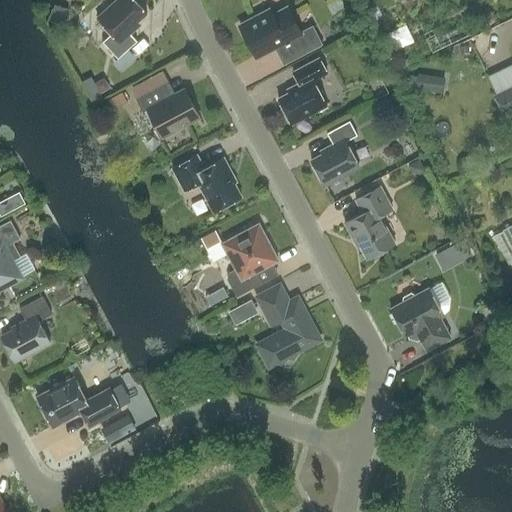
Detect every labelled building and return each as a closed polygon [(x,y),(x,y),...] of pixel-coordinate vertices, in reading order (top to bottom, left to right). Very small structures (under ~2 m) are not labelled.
[(135,0),(122,0),(100,21),(112,34),(103,42),(118,59),(138,41),(128,31),(147,13),(135,0)] [(295,59),(303,55),(323,44),(313,26),(301,32),(288,9),(274,16),(271,11),(240,27),(256,57),(285,41),(295,59)] [(396,50),(414,42),(406,25),(388,33),(396,50)] [(320,58),(303,67),(293,72),(301,86),(279,98),(293,125),(327,106),(314,80),(327,73),(320,58)] [(443,93),(445,78),(418,74),(416,89),(443,93)] [(111,89),(107,82),(102,81),(96,84),(101,94),(111,89)] [(200,118),(185,89),(173,96),(169,95),(163,84),(136,99),(143,112),(148,110),(163,138),(200,118)] [(511,86),(494,95),(505,119),(511,116),(511,86)] [(128,103),(123,94),(109,101),(114,111),(128,103)] [(311,160),(324,183),(359,164),(346,142),(358,135),(350,121),(327,133),(335,148),(311,160)] [(173,168),(185,191),(199,184),(214,212),(242,196),(230,175),(233,174),(224,158),(205,169),(197,155),(173,168)] [(345,223),(346,225),(353,239),(356,237),(367,259),(396,244),(380,216),(393,209),(380,186),(356,200),(363,213),(345,223)] [(25,204),(20,193),(11,198),(16,209),(25,204)] [(20,239),(13,225),(10,221),(0,226),(0,288),(21,277),(12,261),(21,257),(13,243),(20,239)] [(279,261),(260,225),(259,224),(222,243),(236,269),(229,273),(227,279),(237,297),(264,282),(258,272),(279,261)] [(215,231),(201,239),(207,250),(221,242),(215,231)] [(511,249),(502,254),(511,273),(511,249)] [(292,332),(260,349),(270,366),(278,362),(283,365),(288,357),(293,360),(299,351),(320,340),(298,297),(289,302),(280,285),(258,297),(270,320),(279,316),(282,322),(286,320),(292,332)] [(441,318),(444,316),(429,288),(391,309),(406,337),(416,331),(427,351),(451,337),(441,318)] [(2,336),(16,362),(51,344),(39,321),(52,314),(43,296),(20,308),(27,323),(2,336)] [(251,301),(238,308),(243,318),(256,311),(251,301)] [(82,412),(90,427),(121,409),(110,388),(87,400),(74,377),(37,397),(53,427),(82,412)] [(123,436),(116,423),(106,429),(113,442),(123,436)]
